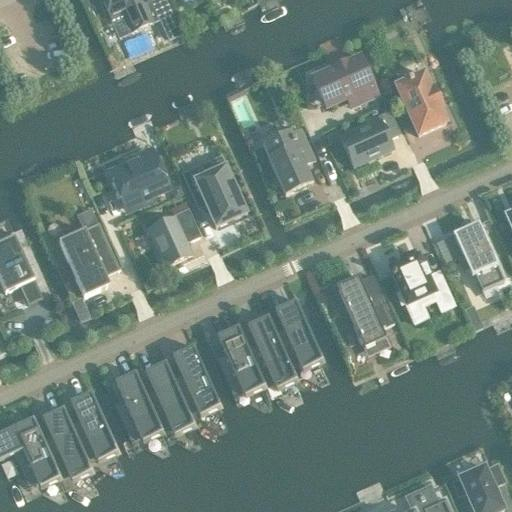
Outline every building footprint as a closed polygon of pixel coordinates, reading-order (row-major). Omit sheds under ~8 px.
[(168,0),(101,0),(111,22),(123,17),(131,35),(162,21),(172,41),(184,36),(168,0)] [(378,101),(360,60),(347,66),(346,64),(332,70),(333,72),(312,81),(321,101),(327,98),(331,108),(350,101),(354,110),(378,101)] [(441,109),(433,92),(431,93),(423,77),(411,82),(410,80),(407,82),(408,84),(395,89),(418,139),(446,126),(438,110),(441,109)] [(395,103),(391,92),(386,94),(391,105),(395,103)] [(401,138),(390,114),(378,119),(379,124),(340,141),(353,170),(393,152),(389,143),(401,138)] [(304,169),(315,164),(300,132),(300,134),(292,138),(290,134),(262,147),(268,161),(267,161),(285,200),(312,187),(304,169)] [(125,170),(109,176),(125,211),(129,209),(168,191),(150,151),(135,157),(136,159),(123,165),(125,170)] [(245,216),(221,161),(182,178),(194,204),(202,201),(215,230),(214,230),(215,231),(217,231),(216,230),(245,218),(246,217),(246,216),(245,216)] [(174,189),(172,196),(174,200),(184,196),(179,187),(174,189)] [(201,240),(188,212),(173,219),(174,221),(148,233),(165,270),(192,258),(186,246),(201,240)] [(455,236),(443,242),(452,263),(457,261),(464,274),(471,271),(481,295),(504,285),(478,226),(455,236)] [(120,274),(99,227),(58,245),(84,301),(106,291),(106,290),(107,290),(107,289),(108,288),(108,287),(108,286),(108,285),(106,280),(120,274)] [(42,301),(13,236),(0,241),(0,298),(5,296),(19,290),(24,288),(26,292),(21,294),(27,308),(42,301)] [(454,309),(441,281),(430,286),(427,281),(428,280),(424,271),(423,272),(417,259),(415,260),(413,257),(400,263),(402,266),(389,271),(392,277),(391,278),(393,281),(393,280),(400,296),(397,297),(402,308),(405,306),(414,327),(427,321),(422,310),(436,304),(441,315),(454,309)] [(358,280),(335,290),(363,352),(386,342),(381,332),(393,327),(372,279),(360,284),(358,280)] [(283,333),(275,336),(292,372),(294,378),(323,365),(320,359),(297,307),(276,316),(283,333)] [(256,348),(248,352),(263,385),(265,391),(268,398),(297,385),(294,378),(292,372),(275,336),(269,323),(249,332),(256,348)] [(218,362),(216,363),(232,398),(235,404),(265,391),(263,385),(248,352),(239,333),(218,342),(226,358),(218,362)] [(23,337),(9,343),(13,351),(26,345),(23,337)] [(181,378),(173,382),(189,418),(192,424),(220,411),(218,405),(195,353),(174,362),(181,378)] [(154,394),(145,398),(160,431),(163,437),(166,444),(195,430),(192,424),(189,418),(173,382),(167,369),(146,378),(154,394)] [(115,408),(114,408),(130,444),(133,450),(163,437),(160,431),(145,398),(137,379),(116,388),(123,404),(115,408)] [(79,425),(71,428),(86,464),(89,469),(118,457),(115,451),(92,399),(71,408),(79,425)] [(51,440),(43,444),(58,477),(61,483),(64,489),(92,476),(89,469),(86,464),(71,428),(65,415),(44,424),(51,440)] [(13,432),(0,437),(0,444),(6,457),(12,454),(28,490),(31,496),(61,483),(58,477),(43,444),(35,425),(14,434),(13,432)] [(502,511),(493,490),(504,485),(496,469),(486,473),(484,470),(458,481),(472,511),(502,511)] [(449,511),(445,502),(436,505),(429,490),(416,496),(416,497),(419,496),(421,501),(419,502),(421,506),(423,506),(425,511),(422,511),(449,511)]
